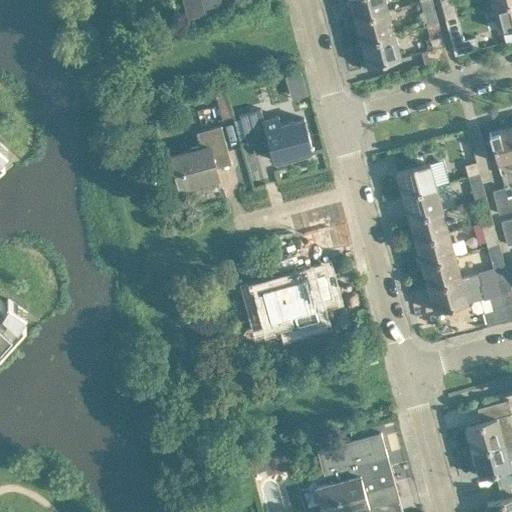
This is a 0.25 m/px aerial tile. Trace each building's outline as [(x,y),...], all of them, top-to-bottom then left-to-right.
[(204,13),(200,0),(182,0),(187,17),(204,13)] [(217,0),(200,0),(204,13),(220,9),(217,0)] [(388,10),(385,0),(349,0),(355,19),(388,10)] [(438,22),(431,0),(424,0),(420,1),(427,25),(438,22)] [(457,15),(452,0),(440,0),(445,19),(457,15)] [(511,26),(511,0),(492,5),(499,30),(511,26)] [(332,31),(350,26),(344,5),(326,10),(332,31)] [(394,33),(388,10),(355,19),(361,42),(394,33)] [(463,39),(457,15),(445,19),(452,43),(463,39)] [(444,45),(438,22),(427,25),(433,48),(444,45)] [(401,57),(394,33),(361,42),(363,50),(357,52),(362,67),(401,57)] [(478,48),(474,36),(463,39),(452,43),(455,54),(478,48)] [(424,62),(447,56),(444,45),(433,48),(421,51),(424,62)] [(227,97),(218,99),(222,119),(232,116),(227,97)] [(314,154),(303,117),(280,123),(278,114),(263,118),(261,108),(247,112),(239,114),(246,142),(250,141),(257,139),(266,137),(267,136),(273,160),(287,156),(288,160),(312,153),(313,155),(314,154)] [(212,155),(227,150),(221,125),(197,131),(201,146),(171,155),(179,186),(218,175),(215,167),(212,155)] [(511,158),(511,126),(489,133),(497,162),(511,158)] [(436,185),(429,161),(396,170),(403,195),(436,185)] [(480,173),(477,161),(465,165),(469,176),(480,173)] [(486,196),(480,173),(469,176),(475,200),(486,196)] [(231,194),(240,192),(235,175),(226,177),(231,194)] [(442,209),(436,185),(403,195),(409,218),(442,209)] [(511,209),(508,198),(504,186),(493,189),(499,212),(511,209)] [(492,220),(486,196),(475,200),(481,223),(492,220)] [(448,231),(442,209),(409,218),(415,241),(448,231)] [(511,242),(511,217),(502,220),(507,244),(511,242)] [(499,243),(492,220),(481,223),(487,246),(499,243)] [(455,255),(448,231),(415,241),(422,265),(455,255)] [(505,266),(499,243),(487,246),(494,269),(505,266)] [(461,277),(455,255),(422,265),(427,286),(461,277)] [(511,289),(505,266),(494,269),(500,292),(511,289)] [(264,286),(252,290),(261,325),(272,322),(271,319),(283,316),(293,327),(319,320),(314,301),(331,296),(324,272),(307,276),(307,275),(264,286)] [(482,284),(479,272),(461,277),(427,286),(434,310),(483,297),(480,284),(482,284)] [(511,316),(511,290),(511,289),(500,292),(489,295),(492,306),(481,309),(485,324),(511,316)] [(21,318),(26,310),(8,298),(5,303),(0,299),(0,350),(26,322),(21,318)] [(511,414),(508,399),(477,407),(480,421),(465,425),(472,451),(503,442),(511,439),(511,414)] [(348,511),(399,498),(388,459),(381,433),(317,450),(326,482),(316,485),(322,511),(348,511)] [(511,454),(507,456),(503,442),(472,451),(479,476),(495,471),(499,485),(511,481),(511,454)] [(250,459),(254,473),(269,469),(265,455),(250,459)] [(511,511),(511,481),(499,485),(503,498),(486,502),(488,511),(511,511)]
